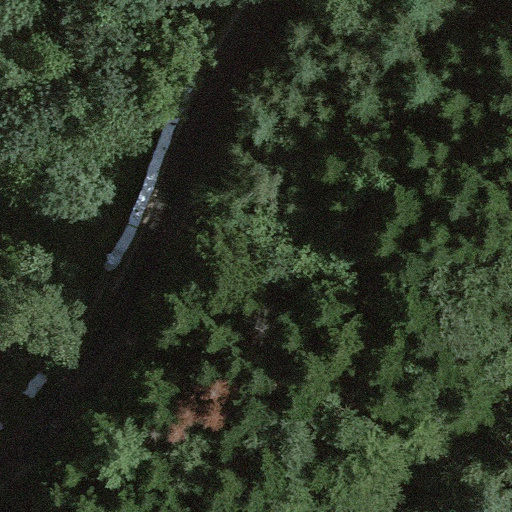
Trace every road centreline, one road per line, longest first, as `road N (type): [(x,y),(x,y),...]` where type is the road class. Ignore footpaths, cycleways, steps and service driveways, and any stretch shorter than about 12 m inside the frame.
road 1 (track): [(269,0),(206,111),(121,334),(67,408),(0,461)]
road 2 (track): [(287,511),(421,416),(511,338)]
